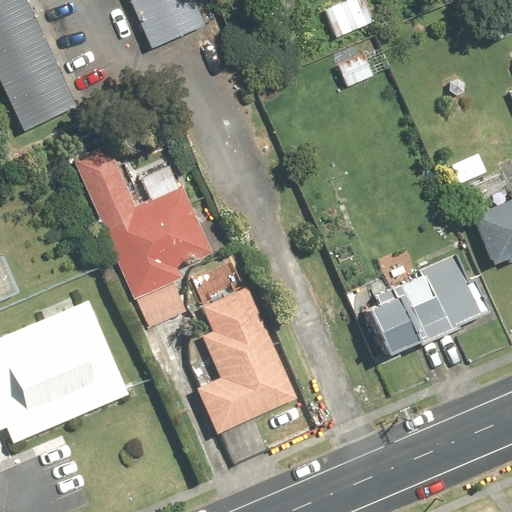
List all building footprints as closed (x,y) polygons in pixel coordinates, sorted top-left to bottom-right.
[(78,98),(31,0),(0,0),(0,67),(27,123),(78,98)] [(200,0),(135,0),(156,47),(211,23),(200,0)] [(331,37),(370,21),(361,0),(343,0),(320,9),(331,37)] [(499,12),(482,20),(492,42),(509,34),(499,12)] [(360,51),(331,62),(341,90),(370,79),(360,51)] [(77,159),(150,324),(186,308),(169,269),(216,248),(186,181),(139,202),(113,143),(77,159)] [(511,198),(476,214),(498,265),(511,258),(511,198)] [(377,299),(398,349),(494,309),(468,246),(422,265),(425,273),(399,283),(401,289),(377,299)] [(200,384),(222,430),(308,389),(257,280),(203,305),(215,329),(201,335),(220,375),(200,384)] [(0,439),(120,391),(82,297),(0,330),(0,439)]
